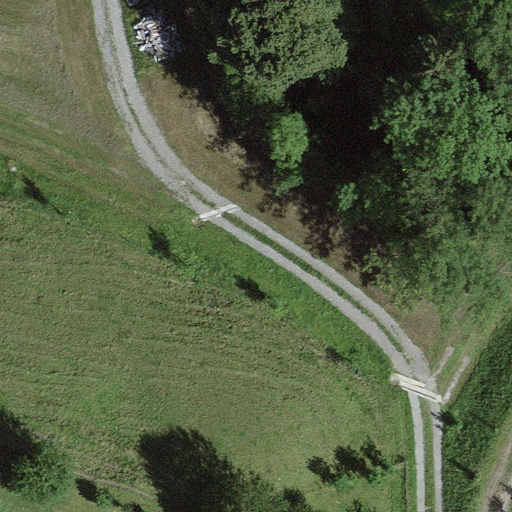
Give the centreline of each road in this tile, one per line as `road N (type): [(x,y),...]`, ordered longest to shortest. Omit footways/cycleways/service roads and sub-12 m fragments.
road 1 (track): [(104,0),(125,94),(175,189),(307,267),(399,351),(429,413)]
road 2 (track): [(511,297),(465,348),(429,413)]
